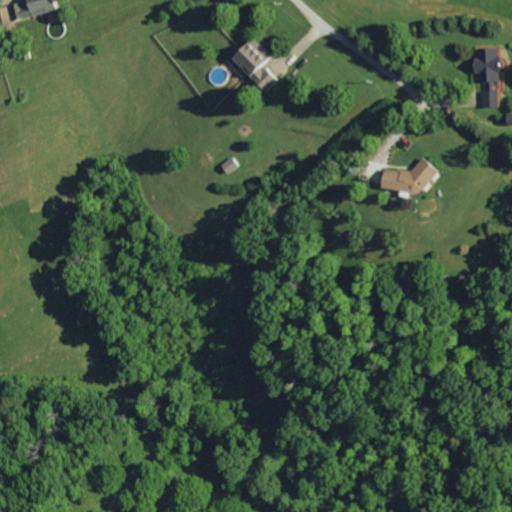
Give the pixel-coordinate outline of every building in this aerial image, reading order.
[(64,11),(62,0),(33,0),(35,4),(19,7),(22,19),(64,11)] [(286,79),(271,66),(280,56),(262,40),(242,62),(275,91),(286,79)] [(506,107),(505,71),(511,71),(511,60),(506,60),(505,47),(482,49),(485,108),(506,107)] [(245,166),(238,157),(229,165),(236,174),(245,166)] [(388,188),(437,195),(442,164),(425,162),(424,173),(390,169),(388,188)]
